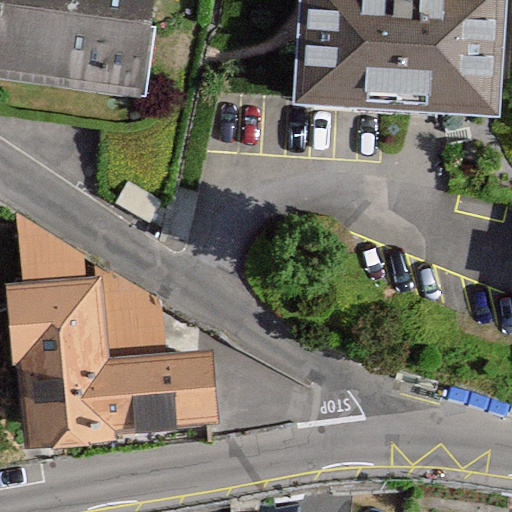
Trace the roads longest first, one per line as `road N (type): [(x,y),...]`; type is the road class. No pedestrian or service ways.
road 1 (residential): [(0,169),(110,246),(338,375),(385,438)]
road 2 (residential): [(0,499),(385,438)]
road 3 (residential): [(385,438),(511,451)]
